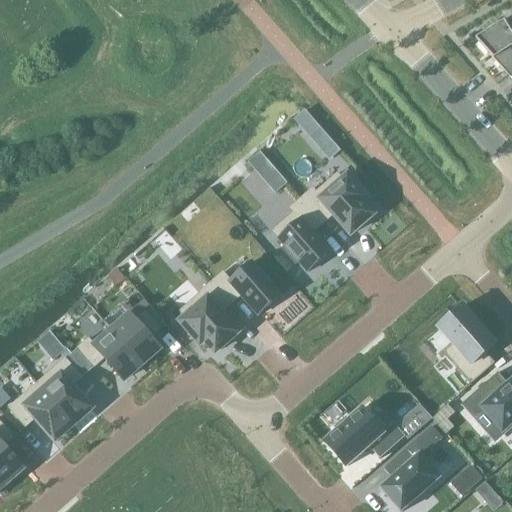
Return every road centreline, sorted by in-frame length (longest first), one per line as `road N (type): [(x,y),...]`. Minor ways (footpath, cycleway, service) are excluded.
road 1 (residential): [(265,425),(223,383),(193,385),(45,511)]
road 2 (residential): [(459,248),(265,425)]
road 3 (residential): [(511,171),(392,34)]
